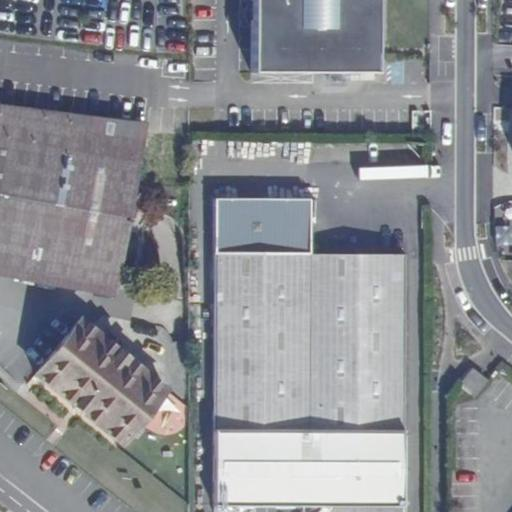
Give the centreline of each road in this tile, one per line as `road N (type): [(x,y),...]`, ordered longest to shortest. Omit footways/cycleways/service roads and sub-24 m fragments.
road 1 (unclassified): [(467,0),(468,275),(511,326)]
road 2 (unknown): [(0,296),(121,314)]
